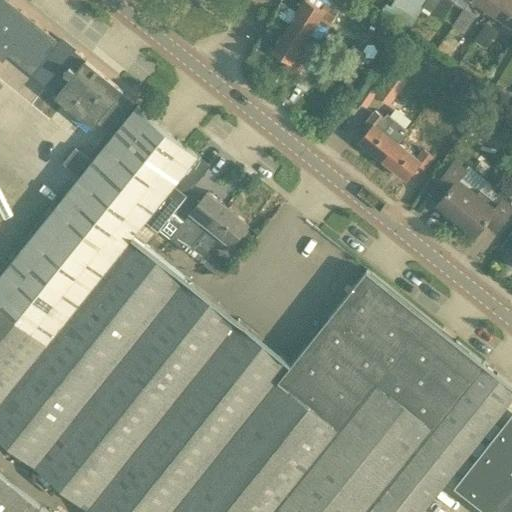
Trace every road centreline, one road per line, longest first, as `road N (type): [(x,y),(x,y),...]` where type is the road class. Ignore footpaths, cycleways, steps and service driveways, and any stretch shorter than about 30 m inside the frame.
road 1 (tertiary): [(511,317),(209,77)]
road 2 (tertiary): [(209,77),(112,0)]
